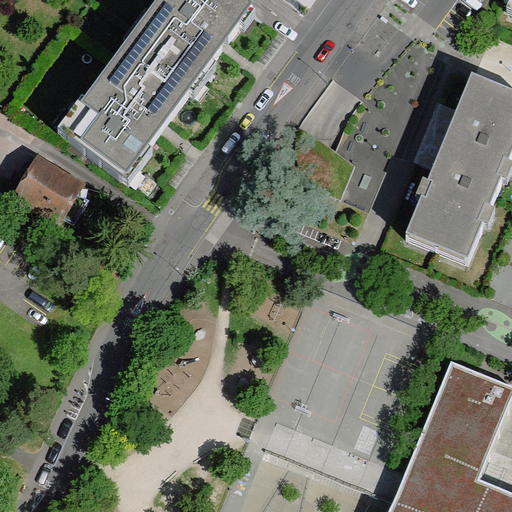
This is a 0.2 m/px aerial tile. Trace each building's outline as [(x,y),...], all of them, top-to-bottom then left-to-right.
[(168,0),(141,38),(205,86),(255,17),(231,0),(168,0)] [(119,66),(62,140),(129,190),(205,86),(141,38),(119,66)] [(441,160),(504,186),(511,164),(511,98),(472,82),(460,113),(441,160)] [(422,153),(441,160),(460,113),(441,107),(422,153)] [(354,166),(300,128),(296,149),(297,178),(341,201),(354,166)] [(441,160),(407,242),(469,267),(504,186),(441,160)] [(82,190),(39,165),(17,202),(60,227),(64,220),(78,197),(82,190)] [(89,203),(78,197),(64,220),(75,227),(89,203)] [(121,274),(97,258),(89,271),(112,287),(121,274)] [(511,408),(511,390),(452,367),(392,511),(511,511),(511,497),(481,485),(511,408)]
